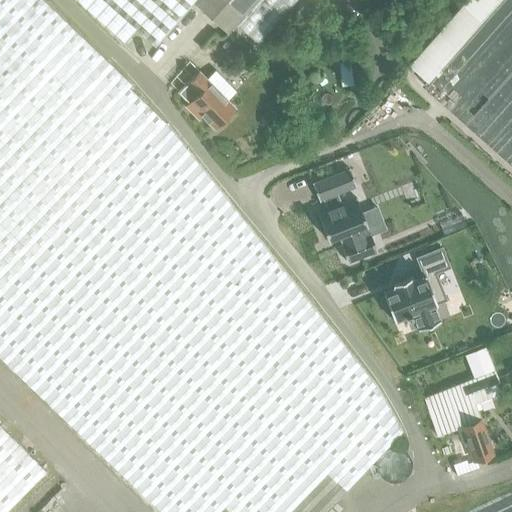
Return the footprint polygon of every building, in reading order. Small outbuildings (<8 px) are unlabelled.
[(127,483),(157,511),(217,511),(221,507),(226,511),(323,511),(400,433),(373,386),(359,369),(164,124),(165,123),(129,88),(131,85),(111,67),(42,0),(0,0),(0,359),(63,421),(127,483)] [(142,59),(192,3),(194,0),(73,0),(137,60),(142,59)] [(194,0),(192,3),(199,9),(225,32),(232,24),(256,44),(295,0),(194,0)] [(464,0),(408,64),(424,79),(493,0),(464,0)] [(217,71),(206,80),(198,72),(178,92),(189,102),(185,106),(197,118),(200,114),(213,127),(233,107),(227,101),(237,92),(217,71)] [(349,168),(312,182),(318,200),(322,198),(326,209),(317,212),(327,239),(340,234),(344,243),(340,244),(346,262),(376,250),(356,197),(341,203),(337,193),(356,186),(349,168)] [(460,214),(438,223),(443,234),(465,224),(460,214)] [(384,297),(380,298),(387,315),(391,314),(393,320),(412,313),(418,327),(417,328),(418,329),(440,320),(439,319),(438,319),(432,304),(445,299),(434,272),(449,266),(441,247),(416,257),(423,275),(413,279),(412,275),(392,283),(393,287),(384,291),(383,290),(382,290),(384,297)] [(474,378),(422,397),(424,403),(436,435),(455,427),(460,441),(464,439),(472,461),(494,453),(477,409),(475,403),(478,402),(500,393),(496,384),(499,382),(485,346),(464,354),(474,378)] [(0,511),(5,511),(47,471),(0,424),(0,511)] [(413,468),(413,467),(412,463),(411,459),(408,454),(403,451),(396,449),(389,449),(382,453),(378,459),(376,466),(377,474),(380,479),(387,484),(393,486),(397,485),(401,484),(407,481),(411,475),(413,468)]
